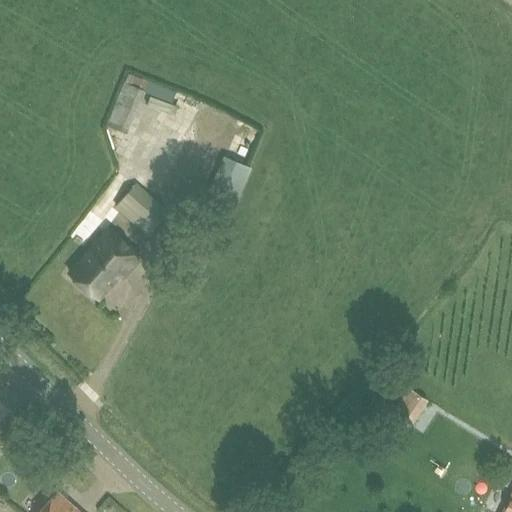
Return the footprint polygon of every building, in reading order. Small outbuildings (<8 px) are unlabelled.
[(193,136),(226,153),(242,122),(209,105),(193,136)] [(224,227),(250,167),(230,158),(204,218),(224,227)] [(135,182),(115,204),(147,233),(167,212),(135,182)] [(140,255),(109,227),(69,272),(98,297),(118,274),(121,277),(140,255)] [(392,414),(408,425),(426,399),(410,388),(392,414)] [(0,433),(9,425),(0,415),(0,433)] [(81,511),(58,491),(39,511),(81,511)] [(511,511),(511,492),(502,511),(511,511)]
